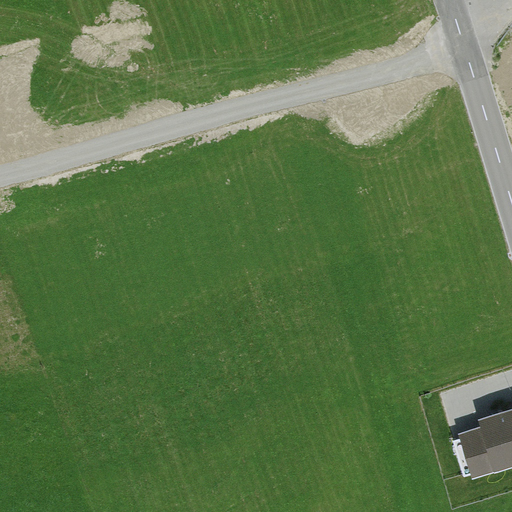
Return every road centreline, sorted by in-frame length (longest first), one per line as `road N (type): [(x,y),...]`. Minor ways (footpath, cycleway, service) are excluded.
road 1 (track): [(0,170),(438,58),(459,26),(491,0)]
road 2 (tertiary): [(450,0),(511,198)]
